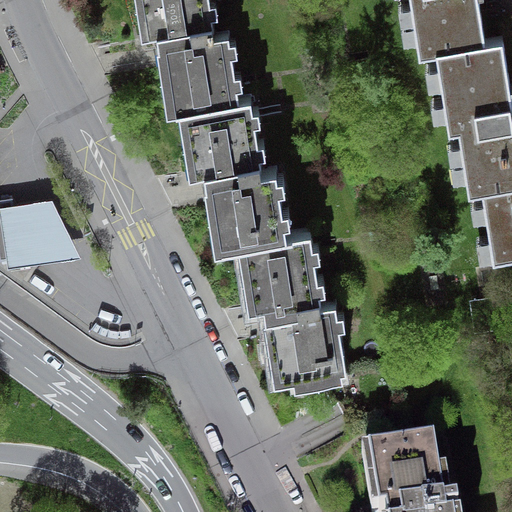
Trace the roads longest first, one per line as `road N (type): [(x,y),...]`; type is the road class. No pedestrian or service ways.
road 1 (residential): [(22,0),(276,511)]
road 2 (motorway): [(182,511),(133,444),(0,339)]
road 3 (motorway): [(0,452),(77,467),(137,511)]
